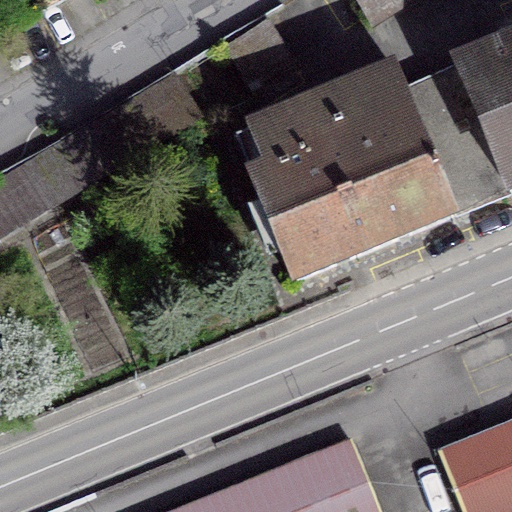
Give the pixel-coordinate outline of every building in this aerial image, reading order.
[(359,0),(375,24),(412,0),(359,0)] [(253,102),(299,76),(272,29),(227,55),(253,102)] [(511,188),(511,48),(463,69),(511,188)] [(298,293),(462,224),(398,72),(251,133),(267,172),(250,179),(298,293)] [(0,256),(207,130),(178,83),(0,191),(0,256)] [(465,511),(497,511),(511,506),(511,425),(442,455),(465,511)] [(379,511),(348,434),(154,511),(379,511)]
